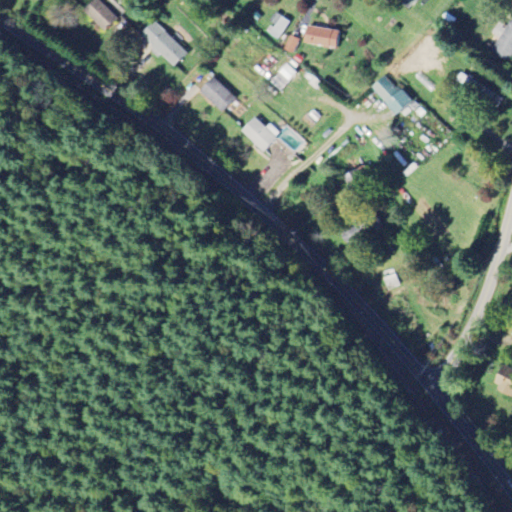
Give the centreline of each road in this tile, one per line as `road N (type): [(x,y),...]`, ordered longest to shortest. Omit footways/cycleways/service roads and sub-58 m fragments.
road 1 (tertiary): [(0,20),(162,130),(326,272),(511,493)]
road 2 (residential): [(511,209),(474,327),(433,391)]
